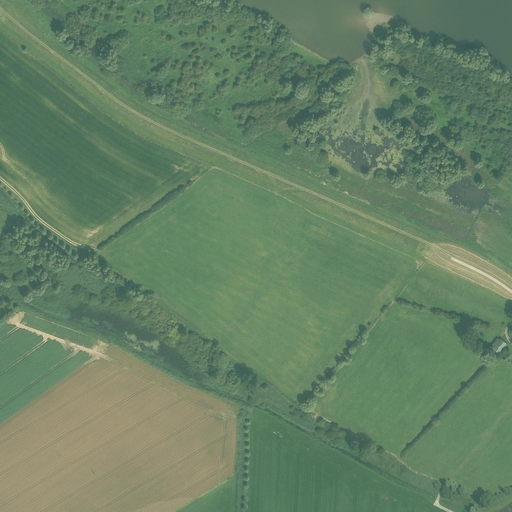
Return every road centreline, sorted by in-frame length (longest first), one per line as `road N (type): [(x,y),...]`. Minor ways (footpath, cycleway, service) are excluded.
road 1 (track): [(0,9),(152,122),(430,244),(511,292)]
road 2 (track): [(0,178),(52,229),(98,251)]
